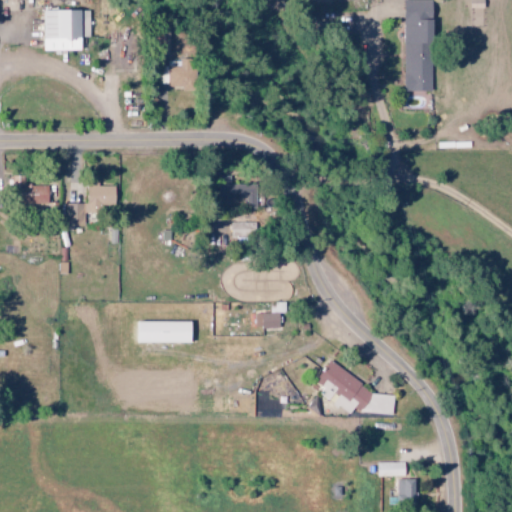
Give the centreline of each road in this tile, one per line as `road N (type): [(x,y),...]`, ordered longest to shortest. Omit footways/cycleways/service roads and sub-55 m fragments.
road 1 (tertiary): [(0,140),(238,141),(265,151),(291,181),(328,292),(429,393),(445,420),(455,511)]
road 2 (residential): [(291,181),(428,182),(511,231)]
